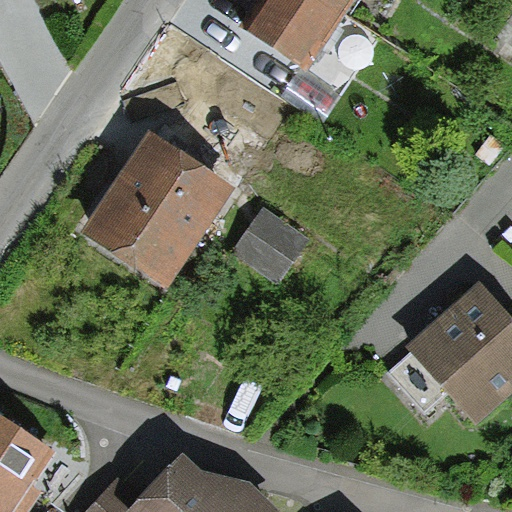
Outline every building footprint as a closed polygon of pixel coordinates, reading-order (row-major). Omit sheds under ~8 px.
[(240,34),(308,79),(323,57),(345,24),(360,0),(259,0),(261,1),(240,34)] [(323,57),(351,74),(372,42),(345,24),(323,57)] [(269,143),(223,113),(193,159),(239,189),(269,143)] [(82,243),(169,300),(237,197),(150,140),(82,243)] [(232,256),(280,290),(312,244),(264,210),(232,256)] [(446,400),(477,434),(511,402),(511,324),(481,290),(407,357),(409,359),(389,377),(426,417),(446,400)] [(0,420),(0,511),(33,511),(44,496),(37,492),(59,458),(0,420)] [(273,511),(250,490),(204,483),(184,465),(141,511),(131,511),(111,493),(94,511),(273,511)]
